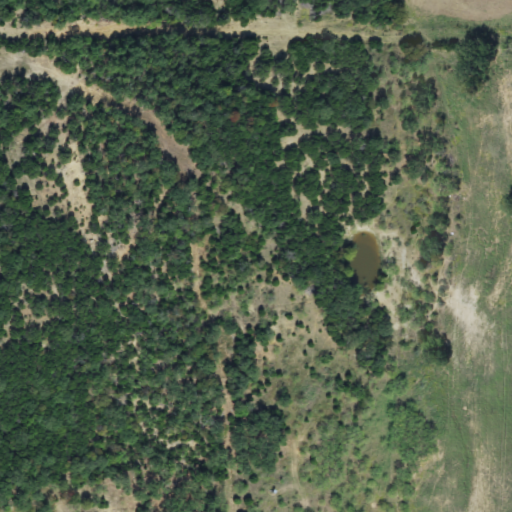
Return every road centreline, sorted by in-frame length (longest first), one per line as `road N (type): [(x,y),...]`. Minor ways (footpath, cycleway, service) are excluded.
road 1 (residential): [(380,481),(376,399),(246,216),(131,106),(0,49)]
road 2 (residential): [(180,151),(200,298),(221,342),(229,511)]
